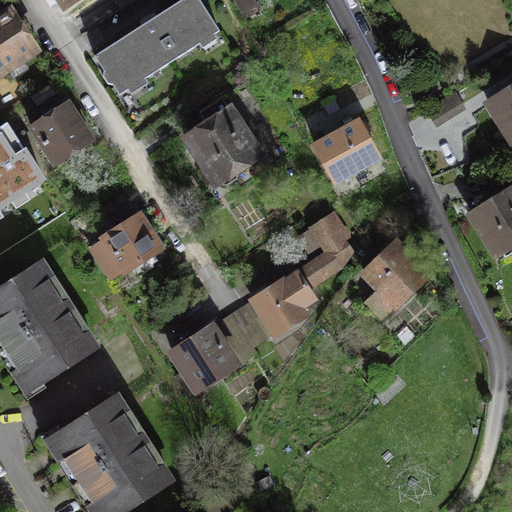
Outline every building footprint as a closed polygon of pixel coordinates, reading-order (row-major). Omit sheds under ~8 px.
[(199,0),(182,0),(94,57),(103,70),(103,77),(108,85),(112,84),(119,95),(219,31),(199,0)] [(0,73),(35,51),(8,10),(0,15),(0,73)] [(511,87),(488,102),(511,141),(511,87)] [(427,110),(436,124),(464,107),(455,93),(427,110)] [(259,155),(220,97),(198,112),(206,124),(186,138),(217,183),(219,182),(221,185),(228,185),(237,178),(239,173),(237,170),(259,155)] [(68,104),(32,128),(55,163),(91,139),(68,104)] [(377,158),(358,122),(316,145),(335,180),(377,158)] [(511,187),(471,213),(497,255),(511,245),(511,187)] [(161,249),(138,214),(102,237),(104,239),(90,249),(109,278),(123,269),(125,272),(161,249)] [(330,215),(311,227),(318,238),(327,252),(263,295),(253,301),(275,334),(304,315),(300,308),(315,298),(309,288),(339,268),(352,251),(330,215)] [(427,274),(396,243),(390,249),(389,248),(364,274),(379,289),(365,302),(381,317),(394,304),(396,306),(427,274)] [(45,273),(39,263),(0,287),(0,343),(3,348),(0,350),(0,353),(13,374),(18,371),(30,389),(98,346),(77,312),(72,315),(53,285),(58,282),(51,270),(45,273)] [(212,326),(172,351),(197,389),(235,364),(212,326)] [(132,416),(118,393),(50,436),(78,481),(73,484),(89,508),(93,505),(98,511),(122,511),(168,483),(161,472),(167,468),(152,445),(147,449),(128,419),(132,416)]
